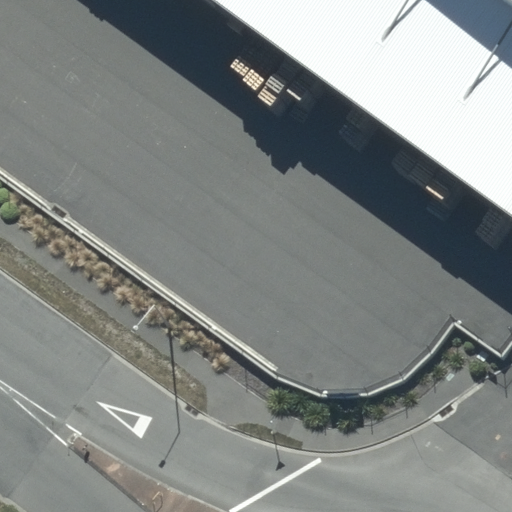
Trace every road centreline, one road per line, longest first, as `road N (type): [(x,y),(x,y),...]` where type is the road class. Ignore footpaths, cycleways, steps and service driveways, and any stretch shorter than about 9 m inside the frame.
road 1 (unknown): [(0,26),(511,317)]
road 2 (unclassified): [(0,375),(188,511)]
road 3 (unclassified): [(333,511),(396,499),(451,511)]
